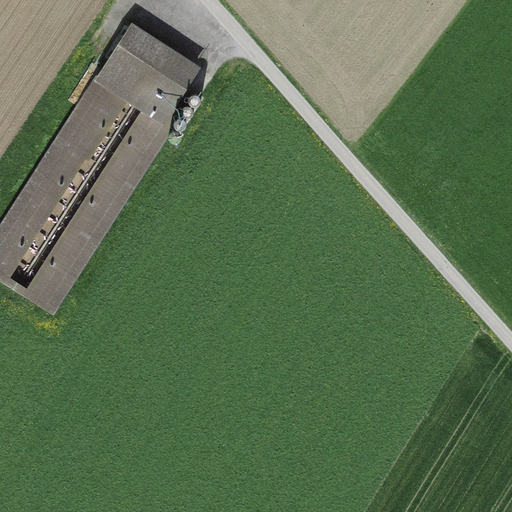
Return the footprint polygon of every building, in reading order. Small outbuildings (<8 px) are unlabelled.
[(200,63),(130,18),(0,222),(0,277),(53,311),(173,123),(165,118),(200,63)] [(189,93),(190,95),(191,97),(193,98),(195,99),(197,99),(199,98),(201,96),(202,95),(202,93),(202,91),(201,89),(200,87),(198,86),(196,86),(194,86),(192,87),(191,89),(190,91),(189,93)] [(183,107),(184,109),(185,111),(186,112),(188,113),(191,113),(193,112),(194,110),(195,109),(196,107),(195,105),(195,103),(193,101),(192,100),(190,100),(188,100),(186,101),(184,103),(183,105),(183,107)] [(176,118),(176,120),(177,122),(179,123),(181,124),(183,124),(185,123),(187,122),(188,120),(188,118),(188,116),(187,114),(186,113),(184,112),(182,111),(180,112),(178,112),(177,114),(176,116),(176,118)] [(169,131),(170,133),(171,135),(173,136),(175,137),(177,137),(179,136),(181,135),(182,133),(182,131),(182,129),(181,127),(180,126),(178,125),(176,125),(174,125),(172,126),(171,127),(170,129),(169,131)]
